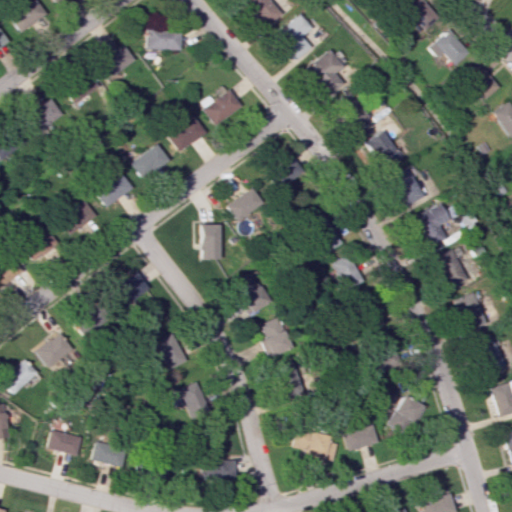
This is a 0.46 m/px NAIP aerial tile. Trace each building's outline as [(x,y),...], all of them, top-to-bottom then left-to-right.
[(42,15),(32,0),(26,0),(4,14),(15,32),(42,15)] [(243,12),(258,29),(276,12),(264,0),(237,0),(247,9),(243,12)] [(404,0),(397,7),(417,29),(432,16),(417,0),(404,0)] [(305,28),(295,14),(268,34),(287,60),(304,47),(295,35),(305,28)] [(141,48),(175,49),(175,29),(142,28),(141,48)] [(462,51),(439,29),(423,46),(446,68),(462,51)] [(92,60),(102,77),(129,61),(119,44),(92,60)] [(298,68),(320,97),(338,83),(329,72),(336,66),(323,49),(298,68)] [(458,75),(476,98),(491,87),(472,64),(458,75)] [(59,87),(67,101),(97,86),(89,71),(59,87)] [(194,102),(210,125),(236,106),(223,88),(208,100),(204,95),(194,102)] [(327,107),(348,129),(363,115),(343,93),(327,107)] [(29,131),(58,117),(49,99),(20,113),(29,131)] [(485,111),(502,137),(511,130),(511,115),(502,100),(485,111)] [(200,132),(188,115),(162,134),(173,151),(200,132)] [(0,130),(0,155),(18,141),(6,126),(0,130)] [(395,157),(377,129),(359,141),(377,169),(395,157)] [(137,178),(163,159),(151,143),(125,162),(137,178)] [(273,188),(298,173),(287,155),(262,171),(273,188)] [(384,176),(401,205),(418,196),(401,166),(384,176)] [(100,207),(126,187),(114,171),(88,190),(100,207)] [(256,202),(245,187),(220,205),(232,220),(256,202)] [(90,214),(77,198),(52,218),(64,234),(90,214)] [(407,215),(420,247),(439,239),(432,223),(450,215),(446,206),(436,210),(434,204),(407,215)] [(469,227),(466,212),(455,214),(457,229),(469,227)] [(320,253),(336,244),(320,214),(304,223),(320,253)] [(214,259),(213,223),(194,224),(195,259),(214,259)] [(17,248),(29,261),(52,240),(40,226),(17,248)] [(443,287),(460,278),(445,248),(428,257),(443,287)] [(358,281),(346,253),(329,261),(342,289),(358,281)] [(0,282),(16,269),(3,254),(0,256),(0,282)] [(143,287),(131,271),(107,289),(119,306),(143,287)] [(229,282),(236,295),(233,296),(242,313),(264,301),(248,271),(229,282)] [(473,291),(450,297),(459,329),(481,324),(473,291)] [(379,326),(371,296),(351,301),(359,332),(379,326)] [(254,324),(260,337),(255,339),(263,357),(285,348),(272,316),(254,324)] [(27,347),(38,366),(64,351),(53,332),(27,347)] [(150,340),(162,368),(180,361),(168,332),(150,340)] [(466,341),(479,372),(497,365),(484,334),(466,341)] [(372,345),(374,351),(359,357),(366,376),(392,366),(383,341),(372,345)] [(0,373),(0,388),(5,394),(29,372),(16,358),(0,373)] [(277,397),(297,393),(290,360),(270,364),(277,397)] [(510,411),(505,393),(511,390),(511,384),(510,378),(483,386),(491,416),(510,411)] [(186,418),(204,410),(190,380),(173,389),(186,418)] [(404,435),(420,405),(399,394),(383,423),(404,435)] [(337,433),(344,451),(373,441),(366,423),(337,433)] [(74,434),(43,430),(41,449),(71,453),(74,434)] [(503,463),(511,461),(511,430),(497,433),(503,463)] [(117,446),(88,442),(85,462),(114,466),(117,446)] [(140,473),(162,473),(162,456),(140,456),(140,473)] [(228,479),(229,460),(198,459),(197,478),(228,479)] [(414,501),(416,511),(450,511),(445,492),(414,501)]
